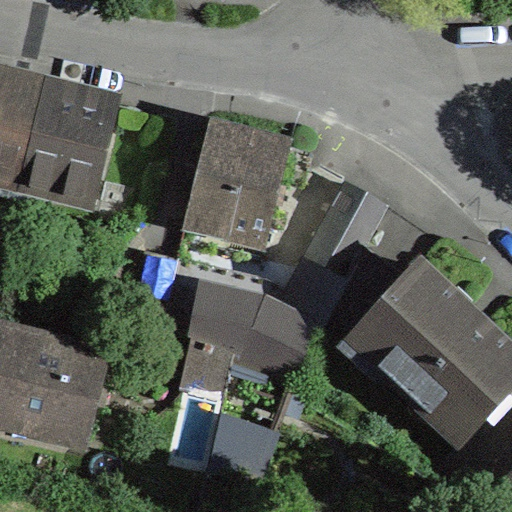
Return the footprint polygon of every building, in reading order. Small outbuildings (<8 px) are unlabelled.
[(93,204),(117,105),(118,103),(39,84),(0,73),(0,180),(14,184),(12,194),(22,197),(25,187),(93,204)] [(211,126),(186,225),(264,245),(289,146),(236,132),(211,126)] [(196,338),(231,355),(291,383),(292,382),(384,205),(348,184),(347,186),(282,307),(264,299),(200,284),(199,288),(172,282),(163,319),(161,326),(196,338)] [(146,254),(132,307),(163,319),(172,282),(177,262),(146,254)] [(420,266),(419,265),(343,348),(376,378),(382,371),(461,444),(511,388),(511,351),(475,317),(420,266)] [(0,415),(87,438),(107,358),(25,338),(0,331),(0,415)] [(231,355),(196,338),(186,388),(185,390),(222,398),(231,355)] [(511,477),(500,488),(511,500),(511,477)]
